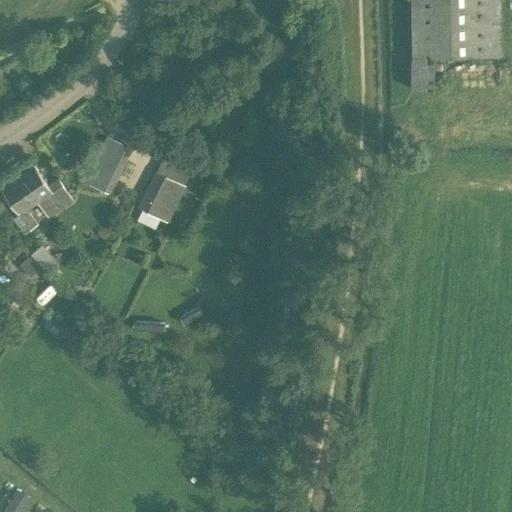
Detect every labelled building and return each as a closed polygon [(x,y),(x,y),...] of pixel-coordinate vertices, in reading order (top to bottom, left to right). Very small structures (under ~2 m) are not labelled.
[(410,0),(412,57),(502,56),(501,0),(410,0)] [(85,157),(90,144),(82,140),(76,153),(85,157)] [(190,168),(165,156),(139,207),(168,221),(186,185),(182,183),(190,168)] [(95,161),(82,182),(109,194),(119,172),(95,161)] [(34,165),(2,187),(18,211),(12,216),(22,231),(37,221),(28,208),(38,201),(48,217),(74,198),(58,177),(47,185),(34,165)] [(41,243),(38,246),(30,253),(44,269),(56,260),(41,243)] [(198,307),(178,318),(182,325),(202,313),(198,307)] [(163,321),(131,320),(131,329),(162,331),(163,321)] [(17,489),(3,511),(22,511),(31,497),(17,489)]
